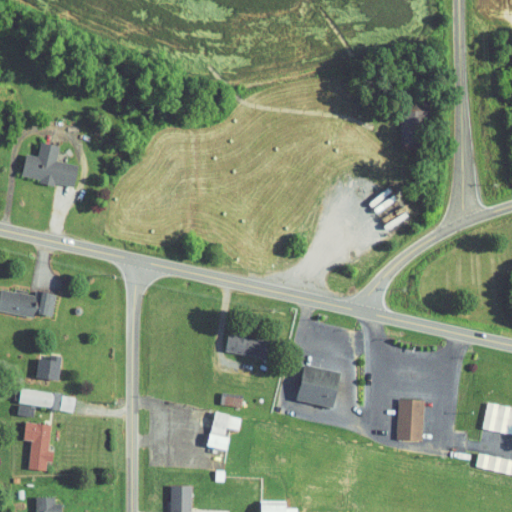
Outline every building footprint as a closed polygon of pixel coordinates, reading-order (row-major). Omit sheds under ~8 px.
[(415,143),(415,100),(391,99),(390,142),(415,143)] [(49,140),(31,135),(27,150),(16,148),(11,170),(42,178),(43,175),(64,181),(69,160),(45,154),(49,140)] [(41,310),(45,288),(24,284),(24,289),(0,284),(0,306),(23,310),(24,306),(41,310)] [(213,345),(250,351),(253,333),(216,327),(213,345)] [(48,374),(50,350),(38,349),(37,352),(27,352),(26,371),(48,374)] [(331,367),(295,359),(287,393),(323,402),(331,367)] [(23,399),(42,401),(44,386),(10,382),(7,407),(22,409),(23,399)] [(412,393),(386,392),(385,433),(411,434),(412,393)] [(511,429),(511,402),(475,397),(471,424),(511,429)] [(197,440),(215,444),(219,423),(228,424),(231,411),(204,406),(197,440)] [(16,462),(35,464),(36,455),(42,456),(43,445),(38,444),(40,419),(14,416),(12,434),(19,434),(16,462)] [(464,460),(511,470),(511,456),(467,446),(464,460)] [(158,511),(180,511),(182,480),(160,479),(158,511)] [(24,511),(44,511),(51,511),(51,498),(43,498),(43,491),(25,491),(24,511)] [(276,511),(276,509),(285,509),(285,502),(276,502),(277,495),(251,494),(250,511),(276,511)]
